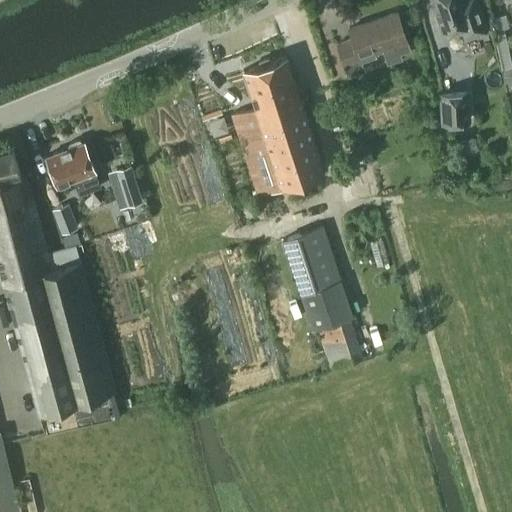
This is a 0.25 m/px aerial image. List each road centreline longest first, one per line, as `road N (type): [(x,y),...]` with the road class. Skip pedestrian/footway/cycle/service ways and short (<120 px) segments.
road 1 (track): [(482,511),(388,203),(346,201)]
road 2 (tertiary): [(0,117),(280,0)]
